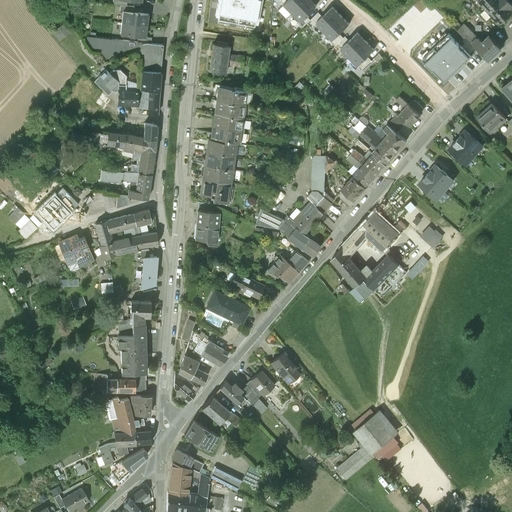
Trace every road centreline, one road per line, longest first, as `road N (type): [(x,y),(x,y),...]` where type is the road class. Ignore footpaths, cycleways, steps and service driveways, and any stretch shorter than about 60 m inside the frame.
road 1 (tertiary): [(185,417),(447,110)]
road 2 (residential): [(178,245),(196,0)]
road 3 (residential): [(159,203),(0,251)]
road 4 (residential): [(163,405),(178,245)]
road 5 (residential): [(447,110),(341,0)]
